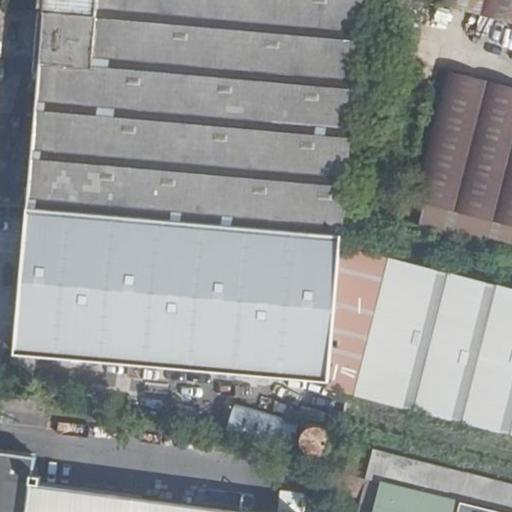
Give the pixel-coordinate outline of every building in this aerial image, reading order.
[(364,0),(46,0),(46,13),(16,355),(331,381),(331,387),(511,432),(511,289),(343,248),(348,182),(360,183),(364,139),(352,138),(364,0)] [(511,0),(437,0),(437,3),(511,22),(511,0)] [(511,88),(451,73),(418,202),(511,225),(511,88)] [(13,394),(3,393),(1,409),(36,414),(38,398),(39,388),(14,384),(13,394)] [(300,423),(236,404),(228,432),(292,451),(300,423)] [(306,449),(310,453),(315,456),(320,456),(326,454),(330,450),(333,446),(334,440),(332,435),(329,430),(325,427),(319,426),(314,426),(309,429),(305,433),(303,439),(303,444),(306,449)] [(37,458),(0,452),(0,511),(247,511),(42,485),(42,477),(34,476),(37,458)] [(511,511),(511,486),(374,452),(367,479),(361,500),(358,511),(511,511)] [(367,479),(344,474),(339,495),(361,500),(367,479)]
